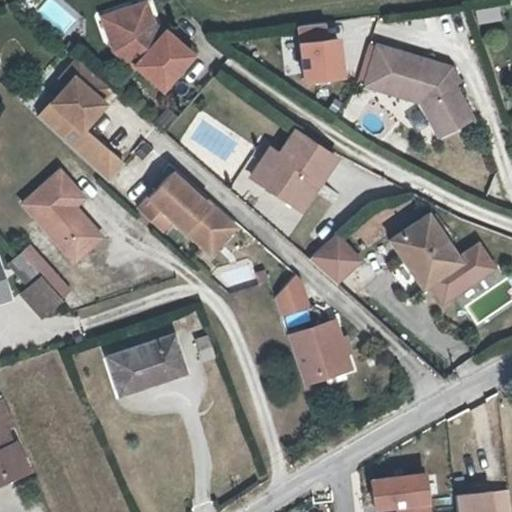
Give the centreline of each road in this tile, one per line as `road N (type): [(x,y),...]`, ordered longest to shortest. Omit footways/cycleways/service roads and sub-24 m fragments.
road 1 (residential): [(91,317),(204,291),(228,314),(284,498)]
road 2 (residential): [(229,61),(376,160),(511,226)]
road 3 (residential): [(511,362),(339,465)]
